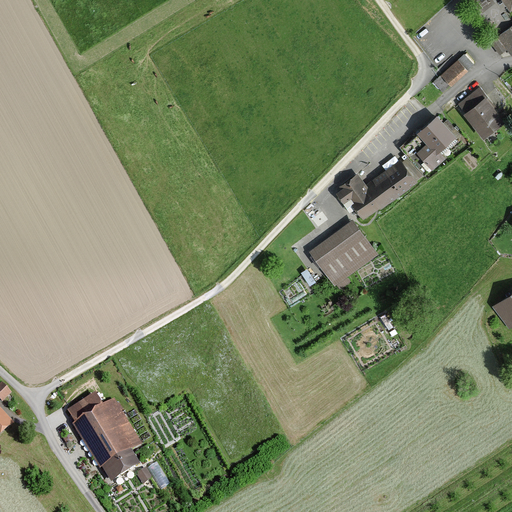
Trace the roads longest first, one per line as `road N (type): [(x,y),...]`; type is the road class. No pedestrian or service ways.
road 1 (track): [(0,370),(19,388),(39,392),(228,281),(431,71)]
road 2 (track): [(105,511),(29,393)]
